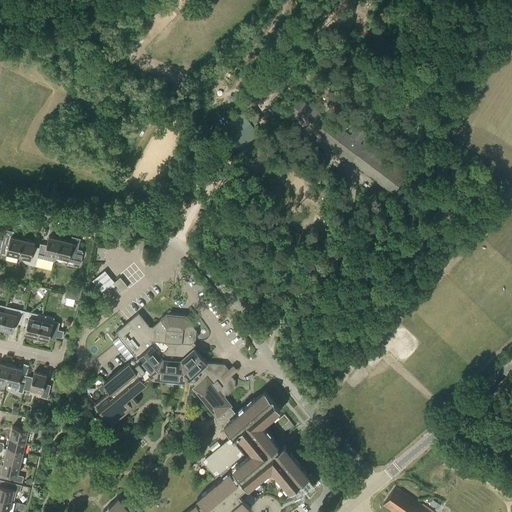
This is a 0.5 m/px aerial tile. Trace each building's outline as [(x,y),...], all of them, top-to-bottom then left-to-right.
[(248,107),(258,102),(263,100),(260,93),(245,100),(248,107)] [(308,106),(299,99),(298,98),(288,112),(298,119),(297,120),(307,128),(308,127),(317,133),(316,134),(325,141),(325,140),(334,146),(332,149),(350,163),(352,160),(361,167),(360,168),(369,175),(370,174),(379,181),(379,182),(387,188),(388,187),(392,191),(402,177),(398,174),(399,173),(390,166),(389,167),(380,160),(381,159),(371,152),(371,153),(363,147),(363,146),(345,132),(344,133),(336,127),(337,126),(327,119),(326,120),(317,113),(318,112),(309,105),(308,106)] [(237,148),(257,132),(241,112),(221,128),(237,148)] [(359,142),(366,132),(357,125),(350,135),(359,142)] [(152,134),(133,172),(139,175),(139,176),(146,179),(151,167),(160,172),(173,145),(152,134)] [(18,255),(22,238),(10,235),(9,241),(2,239),(0,249),(0,252),(6,254),(7,252),(18,255)] [(56,256),(61,239),(48,236),(46,244),(40,243),(38,251),(37,256),(53,260),(56,258),(57,256),(56,256)] [(35,264),(37,256),(38,251),(32,250),(35,241),(22,238),(18,255),(22,256),(22,257),(22,259),(23,261),(24,261),(25,262),(28,263),(35,264)] [(80,264),(80,261),(83,252),(81,249),(71,247),(72,242),(61,239),(56,256),(57,256),(68,258),(67,261),(80,264)] [(120,277),(113,284),(120,293),(128,287),(120,277)] [(72,293),(73,289),(74,285),(67,283),(66,291),(72,293)] [(108,300),(110,298),(117,293),(110,285),(102,292),(108,300)] [(24,310),(6,305),(0,328),(12,331),(14,323),(21,324),(24,310)] [(35,339),(36,339),(42,314),(24,310),(21,324),(26,325),(24,334),(30,335),(31,337),(32,338),(34,339),(35,339)] [(197,329),(190,322),(191,321),(185,314),(166,312),(160,318),(161,319),(153,325),(148,325),(138,312),(116,330),(139,358),(132,364),(130,361),(104,382),(111,390),(95,402),(112,422),(128,409),(130,412),(137,405),(136,403),(137,402),(130,394),(145,381),(143,378),(149,372),(152,376),(187,378),(190,376),(196,383),(193,385),(217,415),(232,403),(225,394),(227,392),(228,392),(235,386),(232,382),(236,380),(228,370),(229,369),(224,363),(207,362),(191,343),(196,339),(197,329)] [(42,314),(36,339),(36,340),(36,339),(37,339),(39,339),(41,339),(42,338),(48,340),(50,334),(62,337),(63,331),(58,329),(59,322),(53,321),(53,317),(42,314)] [(347,349),(341,356),(347,363),(354,355),(347,349)] [(0,380),(6,382),(10,365),(0,362),(0,380)] [(23,392),(24,389),(26,378),(20,377),(22,368),(10,365),(6,382),(17,385),(16,390),(23,392)] [(44,383),(46,376),(46,374),(34,371),(33,377),(27,375),(26,378),(24,389),(31,390),(32,388),(41,391),(40,396),(47,398),(51,384),(44,383)] [(246,457),(239,449),(230,437),(214,450),(202,460),(215,476),(219,473),(222,477),(219,480),(218,480),(197,498),(197,497),(196,498),(202,504),(198,507),(195,504),(195,505),(186,511),(130,511),(128,509),(127,509),(118,497),(104,509),(106,511),(243,511),(249,507),(250,508),(250,507),(244,500),(249,494),(250,495),(250,494),(246,492),(244,488),(247,486),(271,466),(290,490),(309,474),(283,443),(279,447),(277,444),(278,443),(262,423),(280,408),(266,390),(225,423),(233,433),(232,434),(234,437),(235,436),(241,444),(245,441),(253,451),(246,457)] [(284,413),(273,422),(277,426),(279,429),(290,420),(284,413)] [(32,443),(36,425),(21,422),(19,427),(12,426),(9,437),(25,441),(32,443)] [(23,452),(25,441),(9,437),(7,448),(23,452)] [(20,463),(23,452),(7,448),(4,459),(20,463)] [(22,482),(24,476),(17,474),(20,463),(4,459),(1,470),(8,472),(7,478),(22,482)] [(486,472),(482,479),(496,486),(500,479),(486,472)] [(20,491),(22,485),(6,481),(5,487),(0,485),(0,497),(11,500),(14,489),(20,491)] [(393,511),(432,511),(396,486),(383,504),(393,511)] [(0,509),(8,511),(11,500),(0,497),(0,509)]
